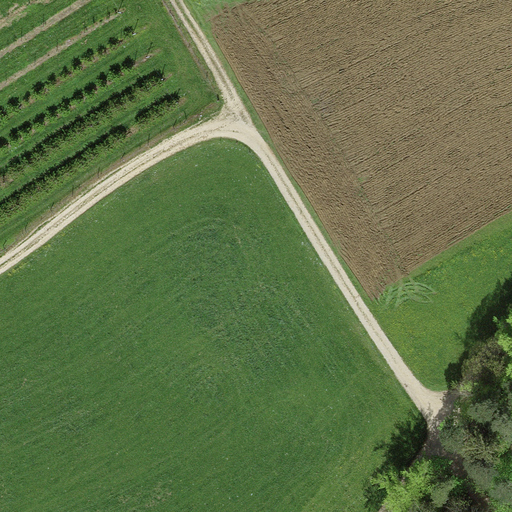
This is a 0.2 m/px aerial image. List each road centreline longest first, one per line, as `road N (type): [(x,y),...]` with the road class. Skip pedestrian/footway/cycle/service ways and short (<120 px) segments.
road 1 (track): [(478,457),(434,409),(243,120),(166,153),(0,270)]
road 2 (track): [(511,373),(478,457),(504,511)]
road 3 (track): [(243,120),(175,0)]
